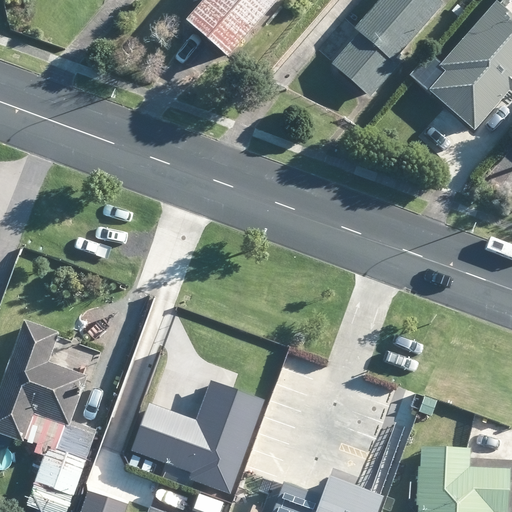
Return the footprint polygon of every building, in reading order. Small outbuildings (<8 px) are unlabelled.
[(273,0),(199,0),(178,23),(191,35),(215,56),(219,60),(256,19),(267,29),(284,9),(273,0)] [(373,0),(349,29),(355,34),(346,45),(341,51),(328,67),(366,99),(395,66),(390,62),(405,46),(438,5),(434,2),(436,0),(373,0)] [(511,29),(511,21),(498,10),(491,3),(446,55),(435,67),(441,72),(429,86),(424,92),(470,131),(503,94),(504,92),(507,94),(511,87),(511,29)] [(42,456),(30,484),(21,511),(63,511),(92,432),(66,422),(73,402),(83,375),(44,362),(53,336),(54,333),(19,321),(0,373),(0,435),(18,442),(16,446),(42,456)] [(421,397),(416,412),(429,417),(434,402),(421,397)] [(224,464),(228,463),(222,410),(172,417),(171,412),(128,417),(122,418),(129,477),(135,476),(172,471),(224,464)] [(331,457),(335,446),(337,440),(286,422),(252,511),(333,511),(334,509),(337,510),(343,494),(339,492),(350,464),(331,457)] [(465,469),(466,458),(466,450),(417,448),(414,511),(504,511),(506,470),(465,469)] [(114,511),(119,499),(88,488),(79,511),(114,511)]
